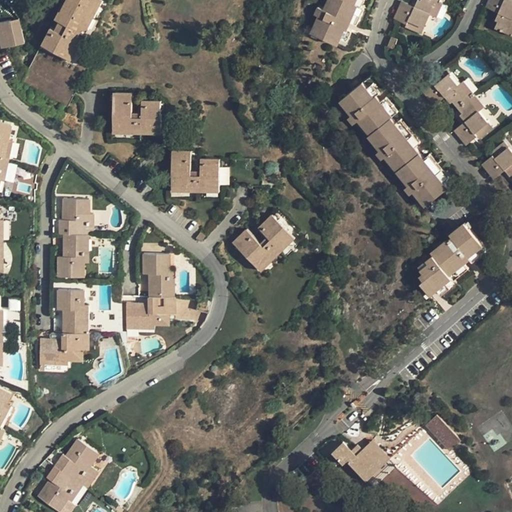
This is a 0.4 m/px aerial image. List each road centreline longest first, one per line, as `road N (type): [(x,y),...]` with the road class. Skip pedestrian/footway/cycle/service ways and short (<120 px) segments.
road 1 (residential): [(62,142),(217,262),(222,306),(204,337),(55,435),(3,511)]
road 2 (residential): [(511,227),(397,77)]
road 3 (residential): [(62,142),(45,184),(45,322)]
road 4 (residential): [(423,343),(350,398),(314,443)]
road 5 (residential): [(314,443),(361,410),(423,343)]
road 6 (residential): [(423,343),(511,256)]
